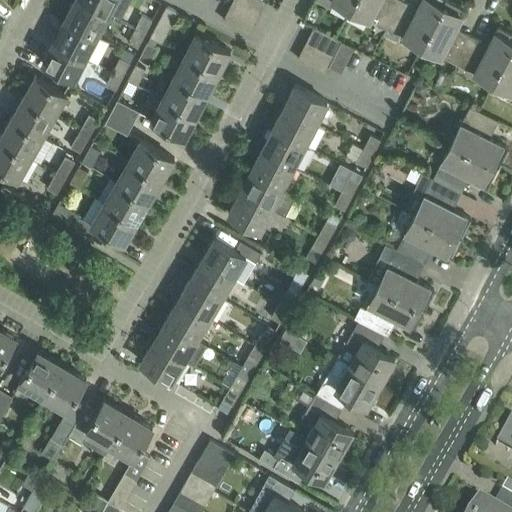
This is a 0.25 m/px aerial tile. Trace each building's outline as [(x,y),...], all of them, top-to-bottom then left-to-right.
[(97,34),(108,13),(83,0),(73,0),(65,17),(97,34)] [(119,19),(129,0),(83,0),(108,13),(119,19)] [(262,9),(242,0),(232,0),(229,7),(256,21),(262,9)] [(266,0),(242,0),(262,9),(266,0)] [(332,0),(350,9),(355,0),(332,0)] [(386,27),(400,0),(355,0),(350,9),(386,27)] [(422,45),(445,0),(421,0),(417,8),(401,0),(400,0),(386,27),(384,33),(397,40),(400,34),(422,45)] [(464,7),(449,0),(445,0),(422,45),(458,64),(472,36),(454,27),(464,7)] [(163,40),(178,10),(166,4),(151,33),(163,40)] [(256,21),(229,7),(223,18),(250,32),(256,21)] [(145,32),(152,19),(142,14),(135,27),(145,32)] [(86,55),(97,34),(65,17),(54,39),(86,55)] [(342,39),(314,25),(309,34),(337,48),(342,39)] [(493,82),(511,45),(511,32),(498,25),(488,45),(472,36),(458,64),(493,82)] [(138,45),(145,32),(135,27),(128,40),(138,45)] [(195,31),(185,51),(219,68),(228,50),(230,50),(230,49),(195,31)] [(337,48),(309,34),(304,44),(331,59),(337,48)] [(74,77),(86,55),(54,39),(42,61),(74,77)] [(341,71),(353,48),(354,45),(342,39),(337,48),(331,59),(328,64),(341,71)] [(148,40),(140,56),(149,61),(157,45),(148,40)] [(331,59),(304,44),(297,57),(325,71),(328,64),(331,59)] [(511,45),(493,82),(511,91),(511,45)] [(207,91),(219,68),(185,51),(173,73),(207,91)] [(122,75),(130,61),(120,56),(113,70),(122,75)] [(146,66),(137,61),(129,78),(138,82),(146,66)] [(122,75),(113,70),(106,83),(116,88),(122,75)] [(440,70),(434,82),(443,87),(449,75),(440,70)] [(196,112),(207,91),(173,73),(162,95),(196,112)] [(34,74),(22,95),(55,114),(67,93),(34,74)] [(419,82),(416,89),(420,91),(424,90),(426,85),(419,82)] [(295,83),(284,105),(316,122),(327,100),(295,83)] [(43,135),(55,114),(22,95),(10,116),(43,135)] [(184,134),(196,112),(162,95),(150,118),(185,136),(186,135),(184,134)] [(140,109),(118,97),(112,108),(134,120),(140,109)] [(305,143),(316,122),(284,105),(273,126),(305,143)] [(488,136),(497,119),(470,105),(453,139),(499,162),(507,146),(488,136)] [(134,120),(112,108),(106,120),(128,132),(134,120)] [(88,133),(98,117),(89,112),(79,128),(88,133)] [(43,135),(10,116),(0,134),(0,138),(31,156),(43,135)] [(294,164),(305,143),(273,126),(261,147),(294,164)] [(79,149),(88,133),(79,128),(70,144),(79,149)] [(373,152),(380,138),(370,133),(363,147),(373,152)] [(174,158),(174,157),(140,136),(128,157),(161,177),(172,157),(174,158)] [(31,156),(0,138),(0,166),(19,177),(31,156)] [(488,183),(499,162),(453,139),(434,175),(461,188),(469,173),(488,183)] [(100,148),(91,143),(82,158),(91,164),(100,148)] [(283,186),(294,164),(261,147),(250,169),(283,186)] [(366,165),(373,152),(363,147),(357,160),(366,165)] [(65,175),(74,159),(65,153),(55,169),(65,175)] [(161,177),(128,157),(116,178),(149,197),(161,177)] [(89,169),(79,163),(70,180),(79,185),(89,169)] [(65,175),(55,169),(46,185),(55,191),(65,175)] [(272,207),(283,186),(250,169),(239,190),(272,207)] [(461,188),(434,175),(423,169),(405,204),(417,210),(462,233),(471,217),(451,207),(461,188)] [(351,194),(358,181),(348,176),(342,189),(351,194)] [(149,197),(116,178),(103,199),(136,218),(149,197)] [(351,194),(342,189),(335,203),(344,208),(351,194)] [(260,229),(272,207),(239,190),(228,212),(260,229)] [(103,199),(91,220),(90,221),(107,231),(125,241),(125,240),(124,240),(136,218),(103,199)] [(80,213),(59,201),(52,212),(73,225),(80,213)] [(462,233),(417,210),(397,248),(423,262),(432,244),(452,254),(462,233)] [(107,231),(90,221),(91,220),(80,213),(73,225),(101,241),(107,231)] [(328,237),(336,224),(326,219),(319,232),(328,237)] [(343,228),(342,233),(345,238),(350,240),(355,238),(356,232),(353,227),(348,225),(343,228)] [(328,237),(319,232),(312,245),(321,250),(328,237)] [(215,235),(202,256),(233,275),(243,281),(256,260),(261,251),(242,239),(236,248),(215,235)] [(415,278),(423,262),(397,248),(390,244),(389,245),(385,242),(368,278),(378,283),(377,283),(424,307),(434,288),(415,278)] [(221,296),(233,275),(202,256),(190,277),(221,296)] [(316,273),(311,282),(320,286),(324,278),(316,273)] [(209,316),(221,296),(190,277),(178,298),(209,316)] [(424,307),(377,283),(365,308),(359,305),(353,316),(358,318),(379,330),(385,333),(385,332),(387,332),(396,315),(415,325),(424,307)] [(288,308),(296,295),(286,289),(279,302),(288,308)] [(197,337),(209,316),(178,298),(165,318),(197,337)] [(288,308),(279,302),(271,315),(280,321),(288,308)] [(295,328),(299,320),(292,316),(288,324),(295,328)] [(184,358),(197,337),(165,318),(153,339),(184,358)] [(372,342),(379,330),(358,318),(351,331),(338,354),(350,361),(350,362),(381,380),(395,356),(372,342)] [(0,363),(6,353),(16,336),(0,326),(0,363)] [(286,326),(280,337),(285,339),(291,329),(286,326)] [(264,349),(271,336),(262,330),(254,343),(264,349)] [(172,379),(184,358),(153,339),(140,360),(172,379)] [(256,362),(264,349),(254,343),(247,356),(256,362)] [(43,396),(63,361),(59,358),(58,360),(38,349),(28,366),(19,382),(43,396)] [(367,404),(381,380),(350,362),(350,361),(338,354),(330,367),(323,379),(316,392),(336,403),(343,391),(367,404)] [(68,363),(63,361),(43,396),(66,409),(40,453),(53,460),(67,435),(66,434),(87,400),(76,394),(86,377),(66,365),(68,363)] [(239,390),(247,377),(238,372),(230,385),(239,390)] [(232,403),(239,390),(230,385),(223,398),(232,403)] [(0,418),(13,395),(0,388),(0,418)] [(329,416),(336,403),(316,392),(309,404),(302,417),(314,424),(307,435),(338,453),(352,429),(329,416)] [(109,443),(130,409),(125,406),(124,409),(104,397),(98,407),(87,400),(66,434),(67,435),(80,442),(87,430),(109,443)] [(246,423),(256,408),(244,401),(235,417),(246,423)] [(134,411),(130,409),(109,443),(111,445),(105,455),(116,461),(122,451),(132,457),(152,425),(133,414),(134,411)] [(511,449),(511,414),(495,445),(496,445),(498,441),(511,449)] [(338,453),(307,435),(293,459),(281,452),(279,456),(274,465),(294,477),(301,464),(324,478),(338,453)] [(234,452),(216,441),(210,438),(203,450),(228,464),(234,452)] [(274,465),(279,456),(264,448),(259,457),(274,465)] [(228,464),(203,450),(197,460),(222,474),(228,464)] [(222,474),(197,460),(191,470),(216,484),(222,474)] [(125,470),(108,499),(120,506),(137,477),(125,470)] [(216,484),(191,470),(185,481),(210,495),(216,484)] [(282,497),(289,484),(270,473),(248,510),(250,511),(303,511),(305,510),(282,497)] [(34,511),(52,484),(41,477),(24,506),(32,511),(34,511)] [(210,495),(185,481),(179,492),(204,505),(210,495)] [(199,511),(204,505),(179,492),(173,502),(190,511),(199,511)] [(511,511),(511,496),(503,492),(494,508),(475,498),(466,511),(511,511)] [(190,511),(173,502),(166,511),(190,511)]
